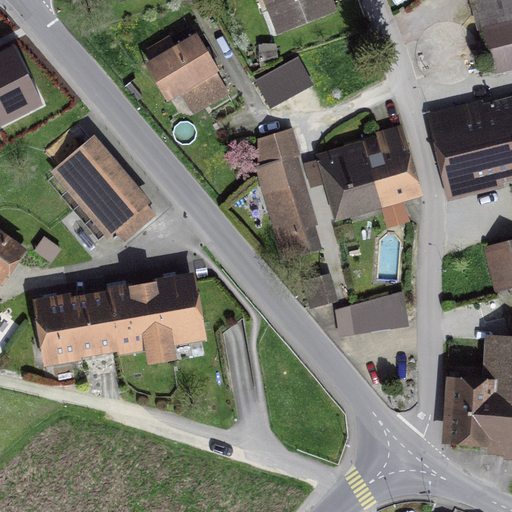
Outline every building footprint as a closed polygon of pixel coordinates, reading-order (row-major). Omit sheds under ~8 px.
[(332,0),(263,0),(278,38),(338,14),(332,0)] [(511,0),(471,0),(494,80),(511,74),(511,0)] [(198,38),(146,67),(168,107),(183,99),(194,118),(232,97),(198,38)] [(0,127),(44,105),(13,46),(0,52),(0,127)] [(303,74),(265,87),(272,106),(310,93),(303,74)] [(511,93),(428,112),(448,204),(505,191),(503,185),(511,182),(511,93)] [(403,132),(317,158),(337,224),(424,197),(403,132)] [(258,144),(256,173),(284,264),(323,253),(298,162),(302,160),(292,134),(258,144)] [(161,214),(95,139),(52,176),(107,240),(115,234),(124,245),(161,214)] [(30,254),(0,232),(0,283),(1,282),(7,287),(30,254)] [(511,244),(484,252),(497,296),(511,291),(511,244)] [(194,277),(107,292),(37,304),(46,357),(116,345),(118,357),(205,342),(194,277)] [(331,277),(303,285),(310,310),(337,303),(331,277)] [(404,294),(337,313),(341,339),(409,329),(404,294)] [(484,381),(447,380),(446,447),(490,448),(490,460),(511,460),(511,337),(485,337),(484,381)]
